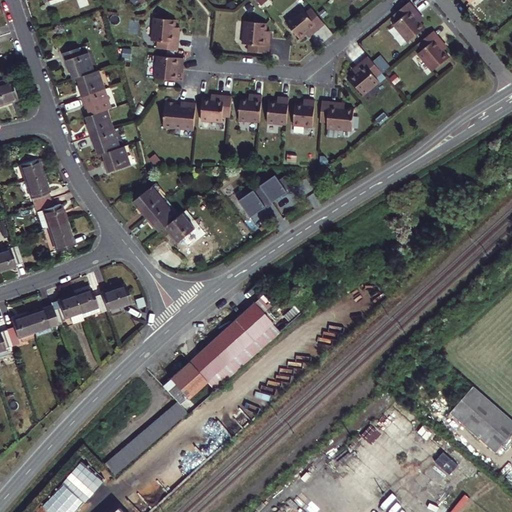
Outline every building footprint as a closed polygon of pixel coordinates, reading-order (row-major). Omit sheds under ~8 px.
[(412,1),(396,14),(401,20),(396,24),(410,41),(427,28),(422,22),(418,16),(421,13),(412,1)] [(314,33),(325,23),(312,7),(307,12),(303,7),(287,21),(301,38),(307,33),(308,34),(312,31),(314,33)] [(158,48),(178,50),(179,34),(175,34),(176,27),(176,19),(154,17),(152,40),(159,40),(158,48)] [(269,53),(269,37),(265,37),(265,30),(265,23),(243,22),(243,45),(249,45),(249,52),(269,53)] [(420,53),(434,70),(452,56),(447,50),(442,45),(446,42),(436,30),(420,43),(425,49),(420,53)] [(70,69),(73,78),(77,77),(93,71),(87,53),(81,55),(79,47),(62,53),(68,70),(70,69)] [(181,57),(155,54),(153,77),(175,79),(176,72),(176,65),(181,65),(181,57)] [(383,72),(369,55),(357,65),(358,66),(355,70),(356,71),(350,77),(366,95),(382,82),(378,77),(383,72)] [(81,97),(104,89),(98,70),(93,71),(77,77),(80,86),(77,87),(81,97)] [(0,104),(19,98),(13,80),(0,84),(0,104)] [(87,107),(90,115),(106,109),(111,108),(104,89),(81,97),(84,108),(87,107)] [(231,94),(216,92),(215,94),(210,94),(210,96),(202,96),(200,118),(221,119),(222,113),(229,114),(231,94)] [(259,119),(261,93),(253,92),(253,95),(248,94),(248,96),(240,96),(238,117),(259,119)] [(286,122),(288,95),(280,95),(280,97),(277,97),(277,99),(269,98),(266,120),(286,122)] [(293,122),(312,124),(315,98),(307,97),(307,99),(303,99),(303,101),(295,100),(293,122)] [(337,100),(321,98),(319,118),(327,119),(326,125),(351,127),(353,106),(344,105),(337,104),(337,100)] [(193,128),(195,102),(179,100),(179,105),(174,104),(175,101),(164,100),(162,127),(173,128),(173,126),(193,128)] [(106,109),(90,115),(86,116),(89,126),(86,127),(89,135),(113,128),(106,109)] [(99,154),(103,152),(119,147),(113,128),(89,135),(93,145),(95,144),(99,154)] [(119,147),(103,152),(106,162),(104,163),(107,173),(130,165),(124,145),(119,147)] [(40,158),(37,149),(21,155),(24,162),(22,163),(28,179),(47,173),(42,157),(40,158)] [(47,173),(28,179),(34,197),(35,196),(38,202),(54,197),(51,190),(53,190),(47,173)] [(275,173),(259,184),(263,189),(272,201),(283,193),(287,190),(278,178),(275,173)] [(287,190),(283,193),(284,194),(294,187),(284,174),(278,178),(287,190)] [(144,217),(164,202),(151,186),(134,200),(140,208),(138,209),(144,217)] [(253,189),(238,200),(250,217),(262,208),(265,206),(257,194),(253,189)] [(273,202),(272,201),(263,189),(257,194),(265,206),(262,208),(263,209),(273,202)] [(56,204),(54,197),(38,202),(40,210),(46,208),(51,224),(68,218),(63,202),(56,204)] [(153,224),(159,231),(165,226),(175,217),(164,202),(144,217),(151,225),(153,224)] [(46,208),(40,210),(46,226),(51,224),(46,208)] [(175,217),(165,226),(171,232),(169,234),(176,243),(194,228),(182,212),(175,217)] [(76,241),(68,218),(51,224),(59,247),(76,241)] [(0,249),(0,269),(15,265),(14,263),(22,261),(18,246),(10,248),(9,247),(0,249)] [(99,290),(105,307),(130,298),(124,280),(99,289),(99,290)] [(90,286),(73,292),(82,315),(98,309),(100,313),(107,311),(105,307),(99,290),(92,293),(90,286)] [(51,304),(56,319),(59,328),(84,319),(82,315),(73,292),(57,298),(58,301),(51,304)] [(249,303),(186,359),(202,377),(266,321),(249,303)] [(43,304),(26,310),(32,328),(56,319),(51,304),(44,307),(43,304)] [(98,309),(82,315),(84,319),(100,313),(98,309)] [(34,334),(32,328),(26,310),(8,317),(11,323),(5,325),(11,342),(34,334)] [(0,346),(11,342),(5,325),(0,327),(0,346)] [(186,391),(202,377),(186,359),(170,373),(186,391)] [(511,436),(511,421),(475,388),(452,414),(496,454),(511,436)] [(176,395),(104,457),(113,468),(185,406),(176,395)] [(271,511),(283,501),(279,496),(261,511),(271,511)]
